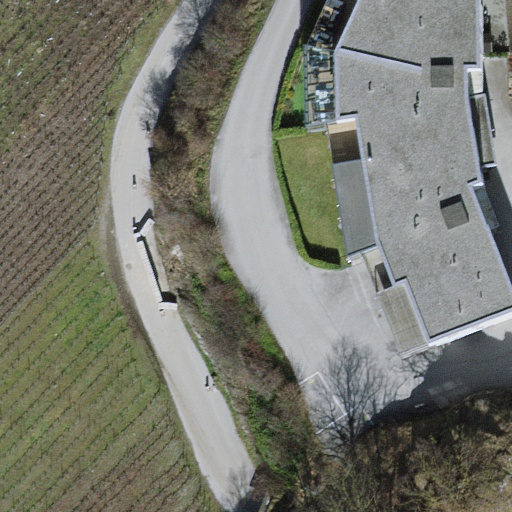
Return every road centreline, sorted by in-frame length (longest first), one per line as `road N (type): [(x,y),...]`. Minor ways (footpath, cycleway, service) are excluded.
road 1 (residential): [(295,0),(274,44),(250,145),(260,244),(317,342),(379,401),(511,360)]
road 2 (residential): [(192,0),(133,105),(116,184),(128,251),(236,511)]
